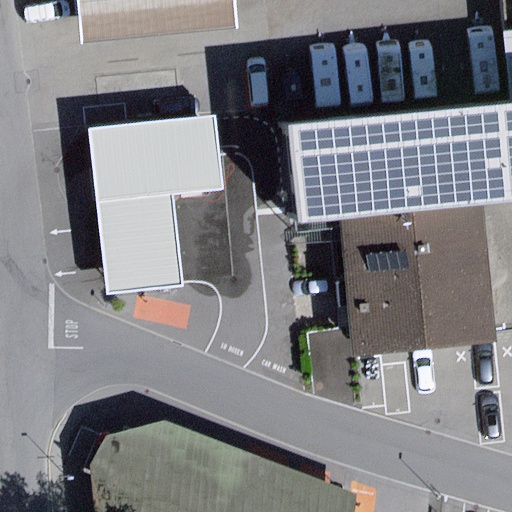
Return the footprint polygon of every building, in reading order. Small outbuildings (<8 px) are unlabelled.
[(233,0),(72,0),(77,49),(236,35),(233,0)] [(220,117),(91,132),(109,293),(183,285),(173,195),(229,189),(227,172),(222,134),(220,117)] [(312,224),(349,223),(511,207),(511,117),(304,134),(312,224)] [(511,207),(349,223),(362,354),(498,341),(497,332),(511,330),(511,207)] [(358,511),(360,495),(174,422),(109,440),(96,467),(99,511),(358,511)]
